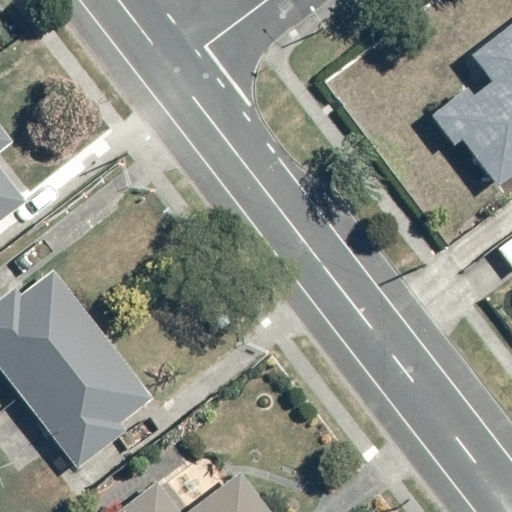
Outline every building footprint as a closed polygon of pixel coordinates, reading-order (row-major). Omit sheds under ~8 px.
[(511,21),(461,61),(477,81),(428,121),(486,194),(511,173),(511,21)] [(0,140),(0,218),(17,205),(0,184),(0,145),(2,144),(0,140)] [(511,242),(493,256),(509,277),(511,274),(511,242)] [(0,385),(2,388),(20,411),(68,474),(118,436),(112,429),(144,404),(40,269),(0,299),(0,385)] [(255,511),(230,481),(190,511),(165,511),(147,489),(118,511),(255,511)]
